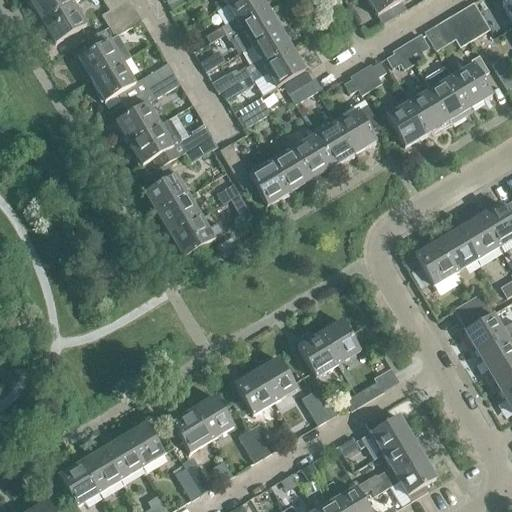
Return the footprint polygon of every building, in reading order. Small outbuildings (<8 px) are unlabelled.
[(72,7),(68,0),(33,0),(28,3),(29,4),(27,6),(28,7),(30,6),(41,25),(72,7)] [(126,0),(108,0),(103,3),(109,14),(128,2),(126,0)] [(171,13),(189,2),(188,0),(172,0),(166,4),(171,13)] [(202,0),(204,3),(208,0),(221,0),(226,8),(239,0),(202,0)] [(209,46),(224,37),(267,12),(265,9),(264,9),(262,6),(263,5),(259,0),(239,0),(226,8),(234,22),(205,40),(209,46)] [(364,0),(372,12),(373,12),(375,15),(374,15),(376,19),(407,0),(364,0)] [(511,0),(508,0),(510,2),(501,7),(511,25),(511,0)] [(135,14),(128,2),(109,14),(101,18),(109,30),(135,14)] [(478,39),(489,33),(473,6),(462,12),(478,39)] [(85,29),(72,7),(41,25),(42,26),(40,27),(41,29),(43,28),(54,47),(85,29)] [(242,35),(251,49),(279,32),(270,18),(269,18),(267,15),(268,14),(267,12),(224,37),(228,44),(242,35)] [(469,45),(469,44),(478,39),(462,12),(453,18),(469,45)] [(115,40),(141,24),(135,14),(109,30),(115,40)] [(459,51),(469,45),(453,18),(443,24),(454,43),(459,51)] [(443,24),(433,30),(445,49),(454,43),(443,24)] [(433,30),(423,36),(435,55),(445,49),(433,30)] [(287,46),(279,32),(251,49),(259,63),(245,72),(249,78),(291,53),(289,50),(287,47),(287,46)] [(90,83),(90,84),(121,65),(108,43),(102,34),(86,43),(92,53),(77,62),(89,81),(87,82),(88,84),(90,83)] [(428,51),(421,40),(414,45),(420,55),(428,51)] [(413,68),(423,61),(420,55),(414,45),(412,43),(402,49),(413,68)] [(392,55),(393,57),(399,68),(403,74),(413,68),(402,49),(392,55)] [(293,56),(291,53),(249,78),(253,85),(267,77),(275,91),(304,74),(295,59),(294,59),(292,56),(293,56)] [(392,72),(399,68),(393,57),(385,62),(392,72)] [(208,59),(199,65),(205,75),(214,69),(208,59)] [(470,64),(472,67),(451,80),(469,111),(488,100),(490,102),(491,101),(490,99),(491,98),(480,80),(488,75),(478,59),(470,64)] [(506,94),(511,90),(511,79),(501,61),(490,67),(506,94)] [(103,104),(104,106),(117,98),(123,107),(146,94),(173,78),(167,67),(134,87),(121,65),(90,84),(102,103),(100,104),(101,106),(103,104)] [(385,76),(379,66),(371,71),(377,81),(385,76)] [(370,68),(359,74),(371,93),(381,87),(377,81),(371,71),(370,68)] [(288,98),(315,82),(308,72),(282,88),(288,98)] [(429,93),(448,124),(450,128),(463,120),(461,116),(467,113),(468,115),(470,114),(468,112),(469,111),(451,80),(446,73),(424,86),(429,93)] [(361,99),(371,93),(359,74),(349,80),(351,83),(357,93),(361,99)] [(173,78),(146,94),(123,107),(129,117),(115,125),(126,143),(124,144),(124,146),(127,145),(128,147),(159,128),(147,107),(179,88),(173,78)] [(217,97),(221,95),(231,89),(225,78),(211,86),(217,97)] [(239,85),(244,94),(254,88),(253,85),(249,78),(239,84),(239,85)] [(294,108),(321,92),(315,82),(288,98),(294,108)] [(349,98),(357,93),(351,83),(343,88),(349,98)] [(226,105),(244,94),(239,85),(231,89),(221,95),(226,105)] [(429,93),(408,106),(426,137),(445,126),(447,128),(448,127),(447,125),(448,124),(429,93)] [(243,132),(270,117),(263,106),(236,122),(243,132)] [(408,106),(385,120),(404,151),(424,139),(425,141),(426,140),(425,138),(426,137),(408,106)] [(357,113),(335,127),(353,158),(372,146),(374,148),(375,147),(374,145),(375,144),(369,134),(378,129),(366,108),(357,114),(357,113)] [(184,157),(184,156),(211,140),(205,130),(180,145),(168,123),(159,128),(128,147),(140,166),(137,167),(138,169),(140,168),(141,169),(152,163),(158,173),(184,157)] [(352,158),(353,158),(335,127),(313,140),(331,171),(351,159),(352,161),(353,160),(352,158)] [(190,167),(212,154),(217,151),(211,140),(184,156),(184,157),(190,167)] [(313,140),(291,152),(310,183),(329,172),(330,174),(332,173),(330,171),(331,171),(313,140)] [(270,165),(248,178),(229,147),(219,154),(242,193),(252,187),(266,210),(286,198),(287,200),(288,199),(287,197),(288,196),(270,165)] [(309,184),(310,183),(291,152),(270,165),(288,196),(307,185),(309,187),(310,186),(309,184)] [(151,177),(157,188),(143,196),(155,216),(153,217),(154,219),(156,217),(157,218),(188,200),(174,178),(173,178),(167,168),(151,177)] [(223,208),(230,204),(239,199),(233,189),(217,198),(223,208)] [(243,226),(252,221),(239,199),(230,204),(243,226)] [(201,221),(188,200),(157,218),(168,238),(166,239),(167,240),(169,239),(170,240),(201,221)] [(511,204),(503,210),(511,224),(511,204)] [(480,219),(479,220),(498,251),(511,242),(511,224),(503,210),(501,207),(483,217),(482,216),(479,218),(480,219)] [(476,264),(498,251),(479,220),(461,230),(461,229),(457,231),(458,232),(457,233),(476,264)] [(179,260),(180,262),(182,261),(183,262),(224,237),(218,227),(207,233),(201,221),(170,240),(181,259),(179,260)] [(454,277),(476,264),(457,233),(440,243),(439,242),(436,244),(436,245),(436,246),(454,277)] [(432,290),(454,277),(436,246),(414,259),(432,290)] [(507,302),(511,298),(511,283),(500,291),(507,302)] [(459,323),(487,307),(480,297),(453,313),(459,323)] [(459,323),(465,333),(492,318),(493,317),(487,307),(459,323)] [(476,356),(511,334),(511,325),(500,332),(492,318),(465,333),(463,335),(472,349),(473,349),(475,352),(474,353),(476,356)] [(322,334),(318,336),(319,337),(318,337),(337,368),(359,355),(340,324),(322,335),(322,334)] [(488,377),(511,362),(511,351),(508,346),(511,343),(511,334),(476,356),(478,359),(478,358),(481,362),(480,362),(488,377)] [(296,351),(315,382),(337,368),(318,337),(301,348),(300,347),(297,349),(297,350),(296,351)] [(258,372),(255,374),(256,375),(255,375),(274,406),(296,393),(277,362),(259,373),(258,372)] [(501,397),(511,390),(511,362),(488,377),(497,391),(498,390),(500,394),(499,394),(501,397)] [(233,388),(252,419),(274,406),(255,375),(237,386),(237,385),(234,387),(234,388),(233,388)] [(383,396),(376,385),(344,405),(350,415),(383,396)] [(327,423),(337,417),(321,390),(311,396),(327,423)] [(511,390),(501,397),(502,400),(503,399),(505,403),(504,403),(511,416),(511,390)] [(317,430),(327,423),(311,396),(301,403),(317,430)] [(193,412),(192,413),(210,444),(233,431),(214,400),(196,411),(195,409),(192,411),(193,412)] [(171,425),(170,426),(188,457),(210,444),(192,413),(174,423),(174,422),(170,424),(171,425)] [(397,420),(388,425),(382,416),(364,427),(370,436),(369,437),(355,445),(359,452),(365,449),(373,463),(382,458),(410,441),(401,426),(401,427),(399,423),(397,420)] [(123,440),(141,471),(163,458),(145,427),(126,438),(126,437),(123,439),(123,440)] [(264,461),(274,455),(258,428),(248,435),(264,461)] [(253,467),(264,461),(248,435),(237,441),(253,467)] [(119,484),(141,471),(123,440),(105,451),(104,450),(101,452),(102,453),(101,453),(119,484)] [(376,480),(379,486),(380,487),(422,461),(421,459),(420,459),(418,456),(419,455),(410,441),(382,458),(390,472),(376,480)] [(79,466),(98,497),(119,484),(101,453),(83,464),(83,463),(79,465),(80,466),(79,466)] [(427,495),(423,489),(435,483),(426,468),(425,468),(423,465),(424,464),(422,461),(380,487),(379,486),(369,492),(374,500),(398,485),(410,505),(427,495)] [(57,479),(76,510),(98,497),(79,466),(62,477),(61,476),(58,478),(58,479),(57,479)] [(201,499),(211,493),(195,466),(185,472),(201,499)] [(296,488),(317,476),(311,466),(291,478),(296,488)] [(190,505),(201,499),(185,472),(174,478),(190,505)] [(368,493),(363,484),(354,490),(355,491),(359,498),(368,493)] [(367,511),(359,498),(355,491),(340,499),(332,485),(325,489),(338,511),(367,511)] [(327,508),(319,511),(338,511),(325,489),(318,493),(327,508)] [(165,511),(157,499),(147,506),(150,511),(165,511)]
